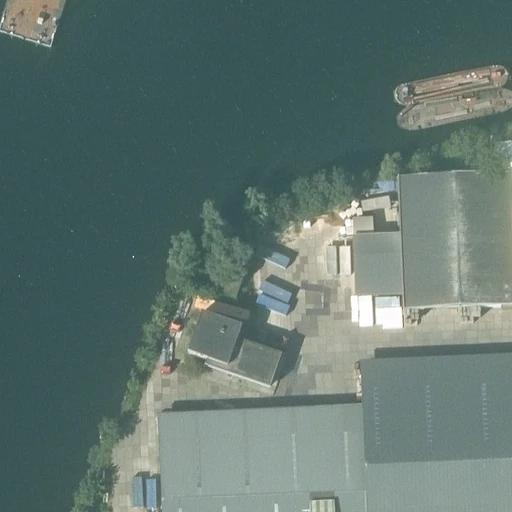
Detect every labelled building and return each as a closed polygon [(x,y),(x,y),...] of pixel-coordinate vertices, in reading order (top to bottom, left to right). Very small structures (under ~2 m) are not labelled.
[(495,176),(494,176),(501,309),(511,308),(511,145),(494,146),(495,176)] [(501,309),(494,176),(398,181),(400,237),(353,239),(354,298),(402,297),(403,314),(501,309)] [(209,295),(234,304),(244,277),(219,268),(209,295)] [(207,367),(268,388),(279,359),(236,344),(241,330),(201,316),(187,356),(208,363),(207,367)] [(511,511),(511,358),(360,365),(361,409),(366,511),(511,511)] [(366,511),(361,409),(157,418),(160,511),(366,511)]
